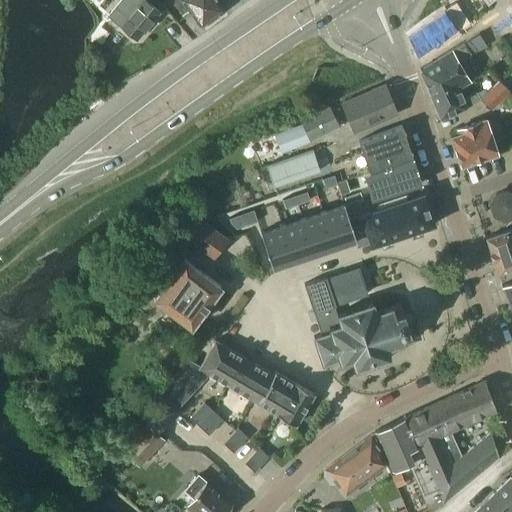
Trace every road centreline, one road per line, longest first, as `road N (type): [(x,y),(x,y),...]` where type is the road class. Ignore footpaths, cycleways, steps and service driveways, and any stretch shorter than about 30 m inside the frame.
road 1 (primary): [(21,221),(129,160),(357,0)]
road 2 (primary): [(288,0),(105,131),(21,221)]
road 3 (residential): [(260,511),(354,423),(499,354)]
road 4 (residential): [(449,200),(380,0)]
road 5 (residential): [(499,354),(449,200)]
